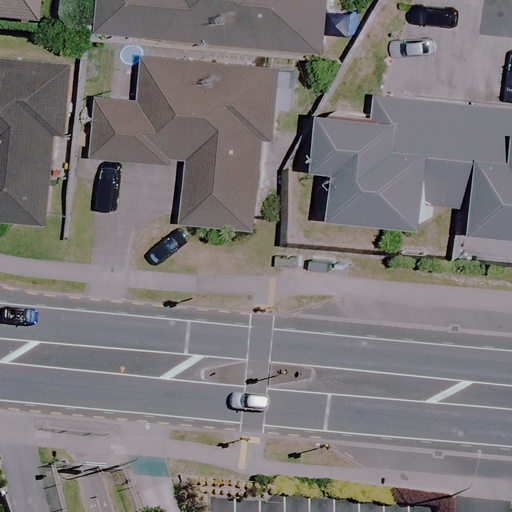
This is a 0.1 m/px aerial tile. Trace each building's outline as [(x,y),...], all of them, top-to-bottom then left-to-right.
[(0,0),(0,22),(26,25),(27,0),(0,0)] [(107,0),(105,29),(335,46),(338,0),(107,0)] [(279,75),(146,54),(139,105),(104,100),(95,157),(190,171),(182,220),(255,232),(279,75)] [(69,69),(0,59),(0,219),(48,226),(69,69)] [(359,166),(355,209),(440,217),(441,201),(495,206),(493,222),(511,223),(511,103),(385,91),(383,113),(340,109),(335,164),(359,166)]
